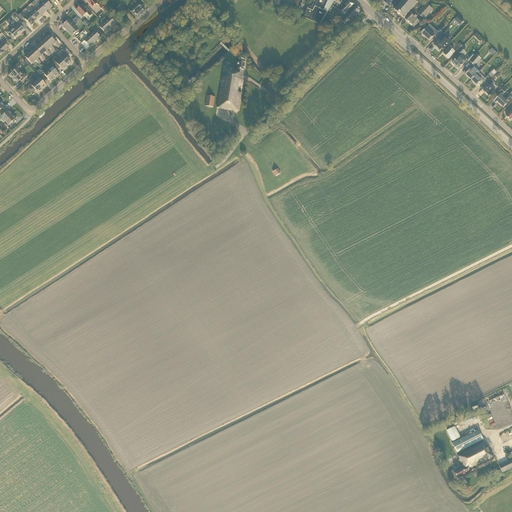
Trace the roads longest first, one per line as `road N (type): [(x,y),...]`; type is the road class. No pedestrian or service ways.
road 1 (unknown): [(511,249),(358,325)]
road 2 (secondary): [(511,146),(403,42)]
road 3 (residential): [(511,134),(403,42)]
